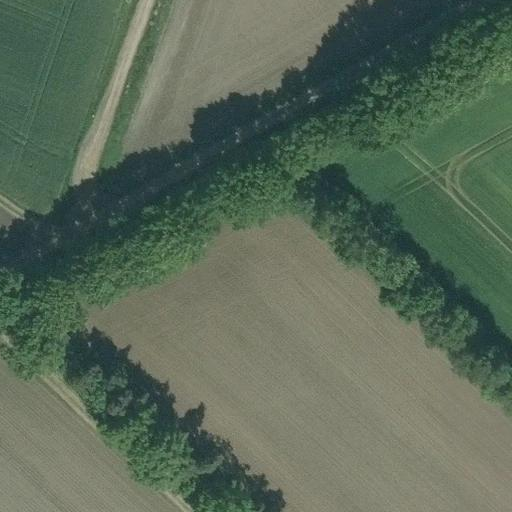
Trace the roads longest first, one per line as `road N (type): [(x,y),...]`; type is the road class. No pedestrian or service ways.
road 1 (track): [(499,0),(0,291)]
road 2 (track): [(146,0),(91,161),(105,230)]
